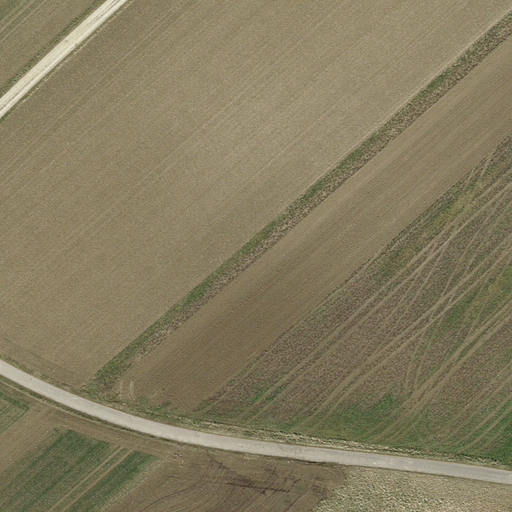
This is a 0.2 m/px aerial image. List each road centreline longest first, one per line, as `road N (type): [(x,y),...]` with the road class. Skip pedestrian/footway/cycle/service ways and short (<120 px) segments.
road 1 (track): [(511,477),(177,433),(0,365)]
road 2 (track): [(119,0),(0,110)]
